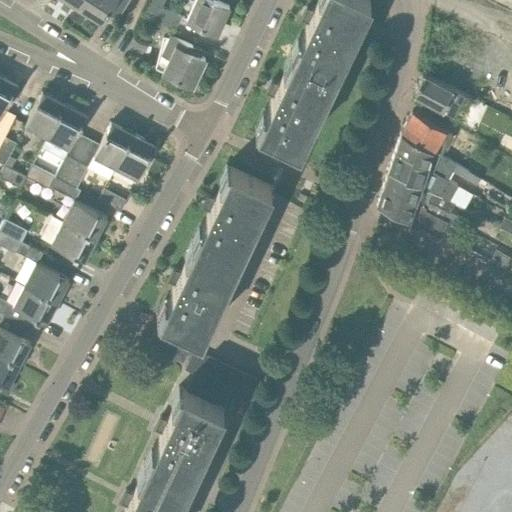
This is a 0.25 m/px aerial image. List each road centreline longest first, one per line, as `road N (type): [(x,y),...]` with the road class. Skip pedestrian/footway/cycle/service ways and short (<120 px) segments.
road 1 (residential): [(0,501),(205,136)]
road 2 (residential): [(357,211),(237,511)]
road 3 (residential): [(411,0),(408,39),(357,211)]
road 4 (residential): [(511,288),(357,211)]
road 5 (residential): [(205,136),(271,0)]
road 6 (residential): [(205,136),(91,72)]
